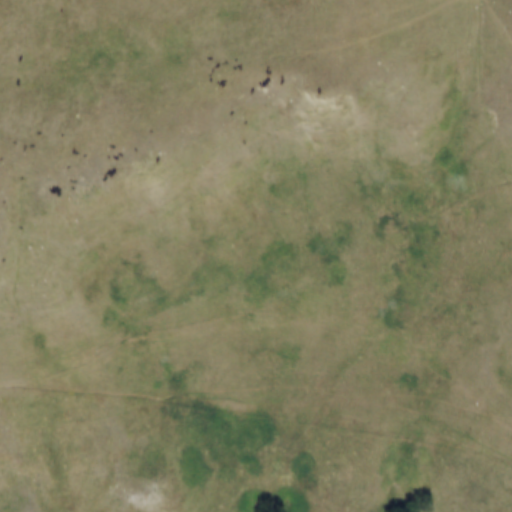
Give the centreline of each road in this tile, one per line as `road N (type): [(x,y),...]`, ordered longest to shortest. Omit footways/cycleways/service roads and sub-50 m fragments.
road 1 (track): [(0,382),(38,379),(131,339),(190,326),(300,317),(414,352),(511,415)]
road 2 (track): [(43,124),(125,74),(304,0)]
road 3 (track): [(511,186),(407,231),(257,320)]
